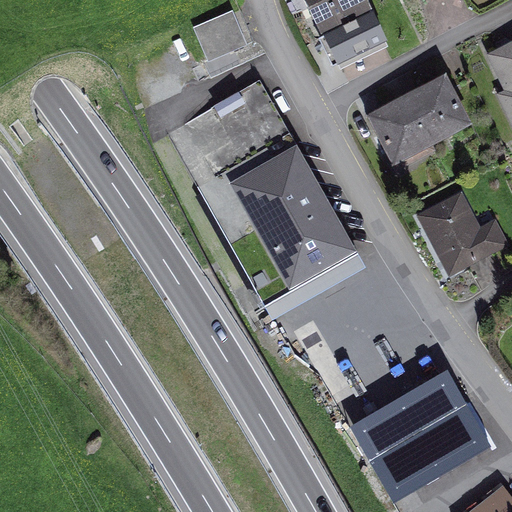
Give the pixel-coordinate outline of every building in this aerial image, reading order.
[(307,0),(323,32),(368,11),(362,0),(307,0)] [(393,62),(368,11),(323,32),(348,83),(393,62)] [(244,47),(231,15),(196,30),(209,62),(244,47)] [(511,48),(491,58),(511,101),(511,103),(505,106),(511,120),(511,48)] [(445,82),(408,101),(428,138),(447,128),(450,135),(467,126),(445,82)] [(168,135),(198,188),(290,138),(260,84),(168,135)] [(433,148),(428,138),(408,101),(372,120),(395,164),(411,156),(413,159),(433,148)] [(357,258),(290,138),(198,188),(266,309),(357,258)] [(461,198),(421,218),(450,274),(505,246),(494,224),(478,232),(461,198)] [(446,374),(354,428),(395,498),(487,445),(446,374)] [(511,511),(511,494),(505,485),(467,511),(511,511)]
